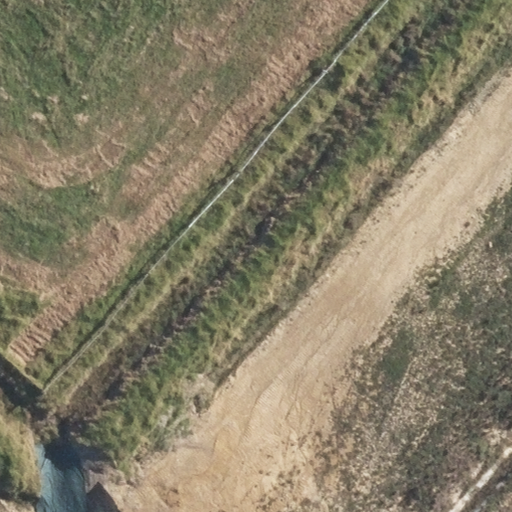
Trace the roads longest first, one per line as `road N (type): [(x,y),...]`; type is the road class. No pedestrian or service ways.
road 1 (unknown): [(232,0),(0,245)]
road 2 (unknown): [(396,511),(442,427),(511,362)]
